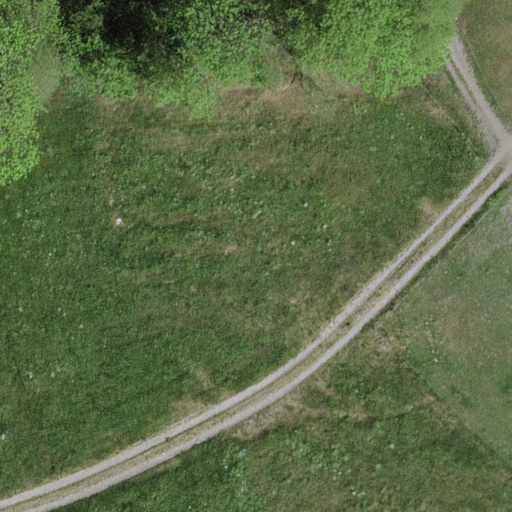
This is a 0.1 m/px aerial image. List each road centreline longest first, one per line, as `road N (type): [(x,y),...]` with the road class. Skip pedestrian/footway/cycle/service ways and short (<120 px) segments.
road 1 (track): [(6,511),(179,439),(295,373),(511,159)]
road 2 (track): [(511,158),(455,81),(426,0)]
